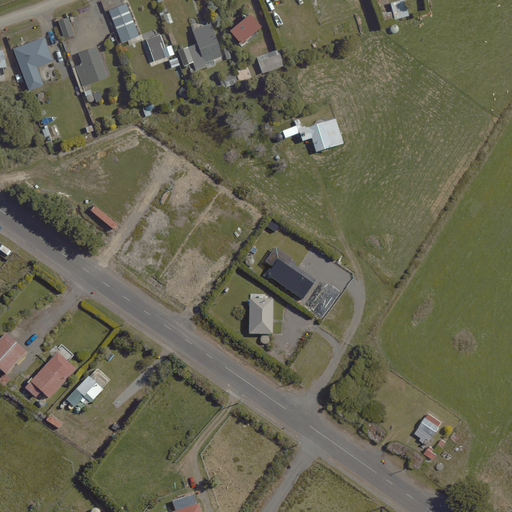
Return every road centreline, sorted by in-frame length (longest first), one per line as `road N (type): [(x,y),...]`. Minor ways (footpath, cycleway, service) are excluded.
road 1 (residential): [(0,210),(432,511)]
road 2 (unknown): [(293,415),(402,256)]
